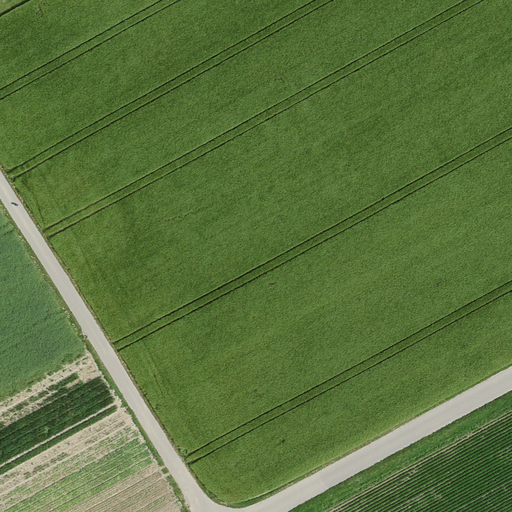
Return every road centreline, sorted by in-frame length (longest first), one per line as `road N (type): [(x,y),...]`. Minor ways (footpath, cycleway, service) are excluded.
road 1 (track): [(204,511),(0,182)]
road 2 (unclassified): [(265,511),(511,377)]
